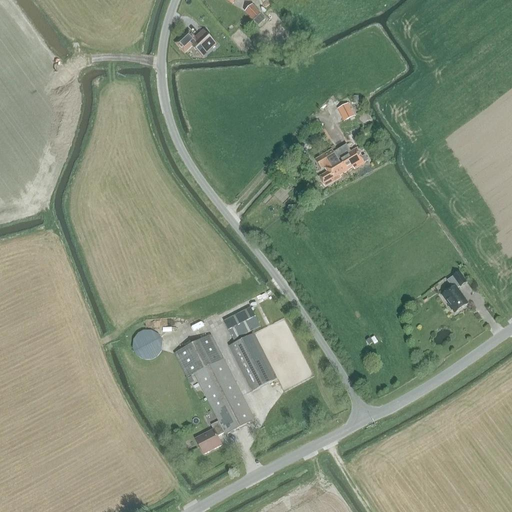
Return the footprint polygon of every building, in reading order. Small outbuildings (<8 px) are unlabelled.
[(253,21),(260,14),(252,5),(245,12),(253,21)] [(196,39),(190,32),(176,44),(185,54),(193,46),(195,48),(194,48),(203,57),(217,44),(204,31),(196,39)] [(354,116),(347,103),(336,109),(343,122),(354,116)] [(357,149),(351,153),(346,145),(334,153),(338,160),(340,159),(346,171),(347,171),(353,167),(354,170),(365,163),(368,161),(365,156),(362,157),(357,149)] [(325,169),(327,173),(319,178),(325,188),(341,178),(340,176),(347,171),(346,171),(340,159),(338,160),(334,153),(333,153),(332,150),(315,160),(320,169),(324,167),(325,168),(325,169)] [(452,311),(455,314),(468,304),(458,289),(460,287),(460,288),(467,283),(459,272),(447,281),(452,288),(442,296),(449,307),(449,308),(451,311),(452,311)] [(233,340),(260,327),(251,309),(224,322),(233,340)] [(151,332),(147,331),(143,332),(139,334),(137,336),(135,339),(133,343),(133,346),(134,350),(134,352),(136,354),(137,357),(140,359),(144,360),(148,361),(151,360),(154,359),(157,357),(160,354),(161,351),(162,348),(162,345),(161,342),(160,339),(158,335),(154,333),(151,332)] [(230,346),(253,392),(277,379),(254,334),(230,346)] [(255,420),(223,359),(211,335),(174,354),(187,378),(194,374),(218,422),(211,426),(213,430),(196,439),(204,455),(222,446),(217,437),(224,433),(225,435),(255,420)]
